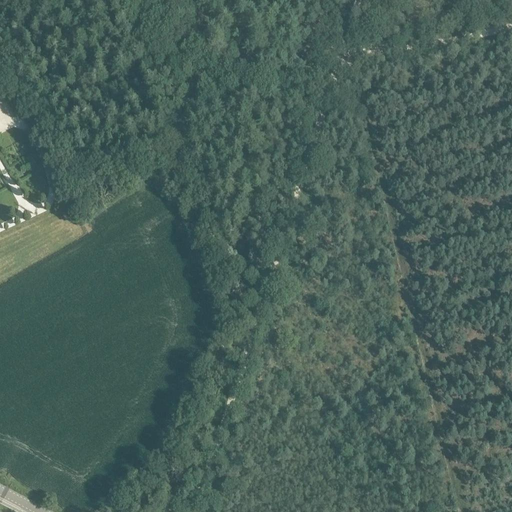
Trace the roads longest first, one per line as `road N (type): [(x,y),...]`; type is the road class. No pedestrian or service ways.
road 1 (track): [(357,0),(190,511)]
road 2 (track): [(338,58),(511,28)]
